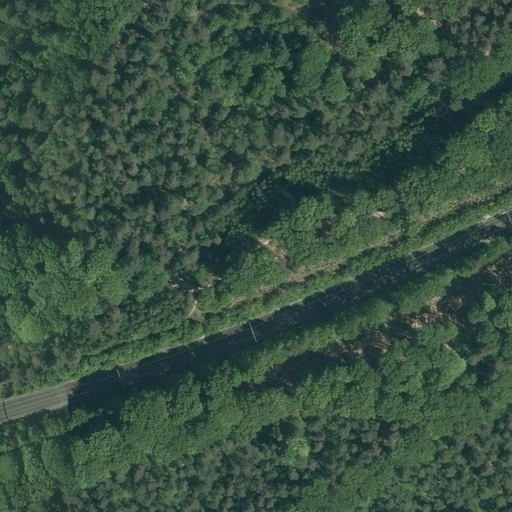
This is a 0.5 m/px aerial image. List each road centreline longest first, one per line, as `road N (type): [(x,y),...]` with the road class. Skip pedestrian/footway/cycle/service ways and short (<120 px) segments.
road 1 (track): [(0,451),(129,421),(243,382),(511,259)]
road 2 (track): [(470,404),(257,387),(132,436),(0,473)]
road 3 (track): [(511,140),(410,205),(288,231),(249,252),(199,297)]
road 4 (track): [(511,374),(303,511)]
road 5 (track): [(0,39),(69,96),(0,186)]
road 6 (track): [(168,269),(84,234),(0,219)]
road 7 (track): [(69,96),(146,0)]
